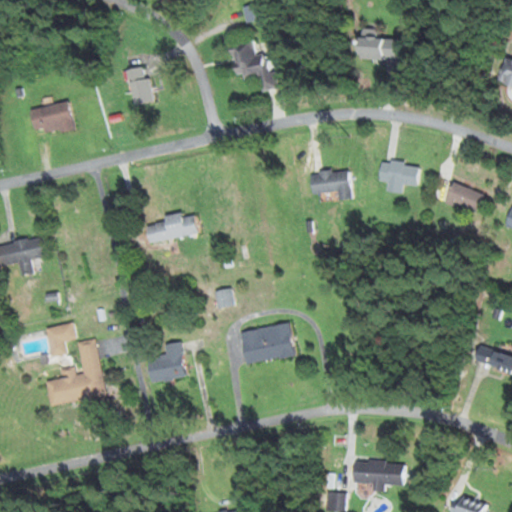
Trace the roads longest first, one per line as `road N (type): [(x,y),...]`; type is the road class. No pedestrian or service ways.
road 1 (residential): [(0,482),(342,408),(421,411),(511,438)]
road 2 (residential): [(0,185),(328,115),(406,116),(511,147)]
road 3 (residential): [(125,0),(157,15),(190,47),(218,138)]
